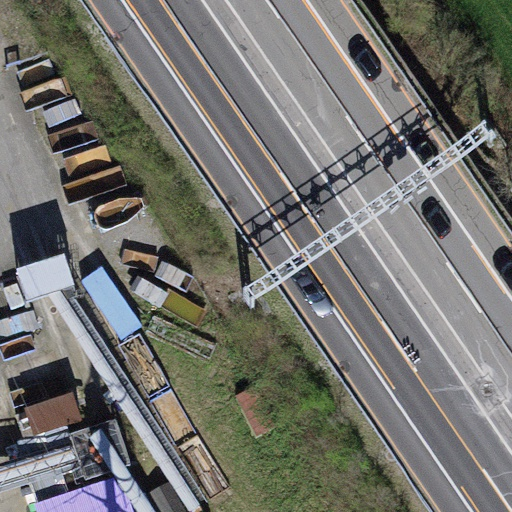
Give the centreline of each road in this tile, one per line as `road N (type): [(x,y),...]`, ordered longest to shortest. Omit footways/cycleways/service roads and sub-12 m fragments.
road 1 (motorway): [(161,0),(511,511)]
road 2 (motorway): [(511,359),(265,0)]
